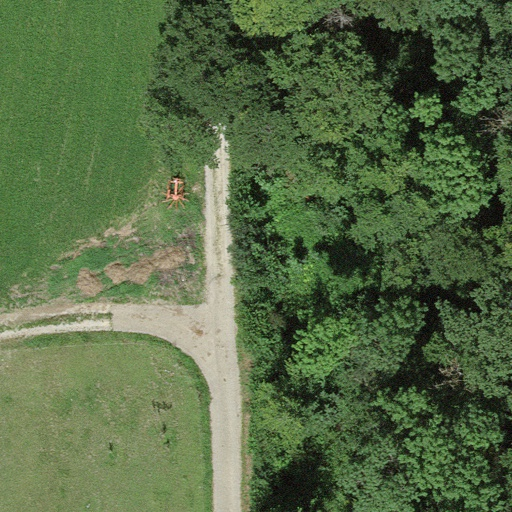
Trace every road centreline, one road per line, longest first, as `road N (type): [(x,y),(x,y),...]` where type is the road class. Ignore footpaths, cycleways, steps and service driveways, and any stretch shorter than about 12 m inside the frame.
road 1 (track): [(230,511),(205,0)]
road 2 (track): [(222,347),(159,323),(96,319),(0,333)]
